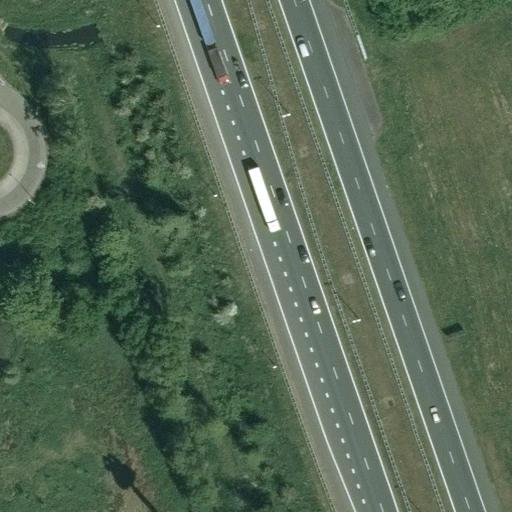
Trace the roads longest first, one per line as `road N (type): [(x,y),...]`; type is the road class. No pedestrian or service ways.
road 1 (motorway): [(206,0),(383,511)]
road 2 (motorway): [(465,511),(291,0)]
road 3 (unclassified): [(0,210),(18,203),(38,173),(37,137),(17,107),(0,100)]
